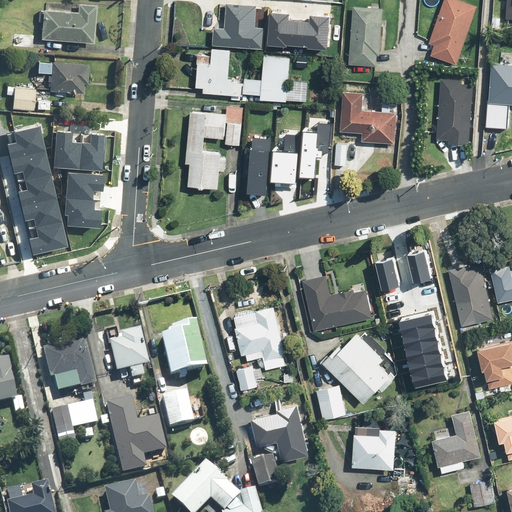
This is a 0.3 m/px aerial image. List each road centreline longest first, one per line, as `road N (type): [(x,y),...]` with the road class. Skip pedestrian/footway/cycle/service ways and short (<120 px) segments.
road 1 (residential): [(133,269),(511,176)]
road 2 (residential): [(133,269),(149,0)]
road 3 (residential): [(0,300),(133,269)]
